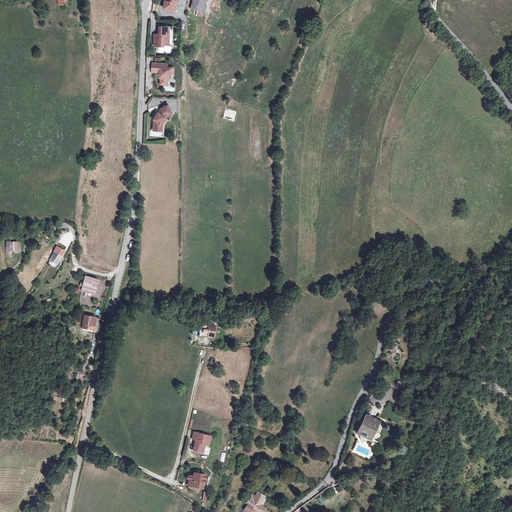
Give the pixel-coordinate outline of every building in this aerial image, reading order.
[(170,0),(170,1),(165,0),(164,12),(167,12),(167,13),(173,14),(174,10),(175,10),(177,1),(178,1),(178,0),(170,0)] [(204,12),(207,0),(193,0),(191,9),(204,12)] [(170,42),(170,28),(164,28),(164,26),(160,26),(160,34),(155,34),(155,46),(160,46),(160,44),(164,44),(164,42),(170,42)] [(174,26),(164,26),(164,28),(170,28),(170,42),(164,42),(164,44),(173,44),(174,26)] [(160,76),(160,80),(160,81),(161,81),(161,88),(167,88),(168,81),(169,81),(169,76),(171,76),(171,71),(167,71),(167,67),(161,67),(155,67),(153,66),(152,75),(160,76)] [(153,127),(153,132),(160,132),(161,127),(165,120),(172,116),(168,108),(161,111),(154,122),(156,123),(153,127)] [(57,265),(62,257),(55,253),(50,260),(57,265)] [(97,286),(98,280),(86,276),(82,290),(93,293),(95,286),(97,286)] [(98,334),(101,319),(85,316),(83,328),(94,331),(94,333),(98,334)] [(366,415),(358,433),(370,439),(379,421),(366,415)] [(207,445),(210,436),(194,433),(192,439),(196,440),(194,450),(203,453),(205,445),(207,445)] [(189,485),(199,487),(200,483),(204,484),(206,475),(195,473),(195,476),(191,475),(190,479),(189,485)] [(340,485),(333,488),(336,494),(343,490),(340,485)] [(248,504),(256,509),(260,511),(269,511),(265,509),(260,505),(265,496),(264,496),(259,493),(257,492),(255,496),(252,501),(249,499),(247,503),(248,504)]
